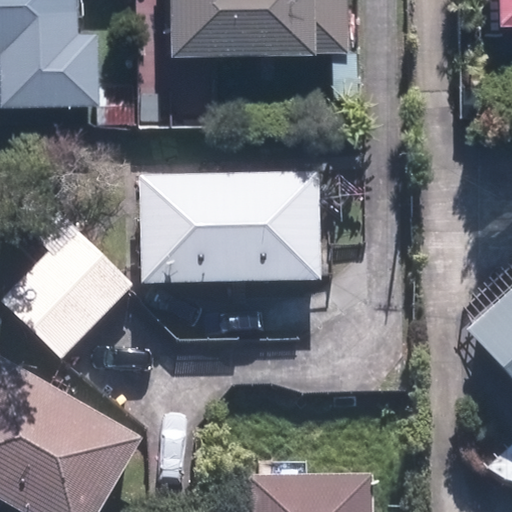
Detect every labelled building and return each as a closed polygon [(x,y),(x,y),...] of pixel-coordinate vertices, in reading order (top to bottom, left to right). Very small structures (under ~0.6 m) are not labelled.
[(0,0),(0,54),(5,54),(6,101),(100,99),(98,34),(80,35),(78,0),(0,0)] [(174,0),(175,42),(352,40),(351,0),(174,0)] [(150,181),(153,276),(328,271),(325,176),(150,181)] [(145,287),(85,227),(7,304),(68,364),(145,287)] [(511,295),(482,322),(511,355),(511,295)] [(4,356),(0,363),(0,484),(48,511),(101,511),(145,436),(4,356)] [(263,511),(383,511),(382,472),(262,476),(263,511)]
